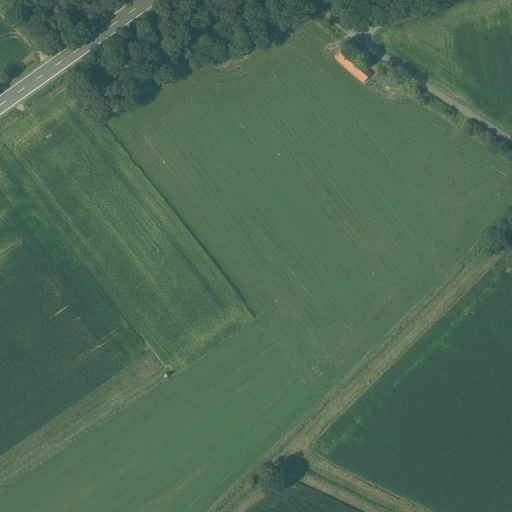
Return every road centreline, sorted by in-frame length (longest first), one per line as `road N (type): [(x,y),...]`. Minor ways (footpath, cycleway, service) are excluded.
road 1 (unclassified): [(511,136),(358,28)]
road 2 (secondary): [(151,0),(0,107)]
